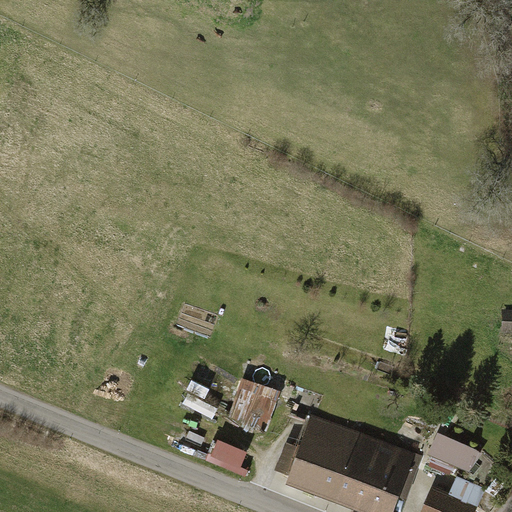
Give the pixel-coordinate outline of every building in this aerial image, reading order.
[(511,313),(502,313),(500,339),(511,340),(511,313)] [(249,375),(233,421),(267,432),(282,387),(249,375)] [(307,432),(287,484),(358,511),(391,511),(414,454),(361,433),(355,450),(307,432)] [(435,440),(425,463),(467,481),(478,459),(435,440)] [(213,452),(206,465),(224,474),(230,461),(213,452)] [(429,489),(420,511),(474,511),(476,507),(429,489)]
